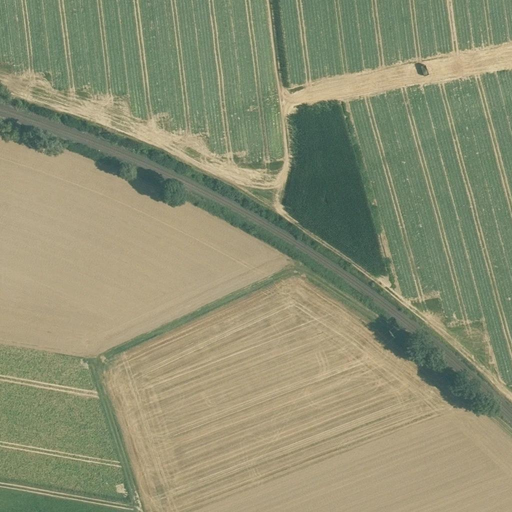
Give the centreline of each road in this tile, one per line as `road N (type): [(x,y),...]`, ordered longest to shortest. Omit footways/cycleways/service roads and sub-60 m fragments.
road 1 (track): [(511,434),(380,323),(295,270),(95,360),(141,511)]
road 2 (track): [(141,511),(0,484)]
